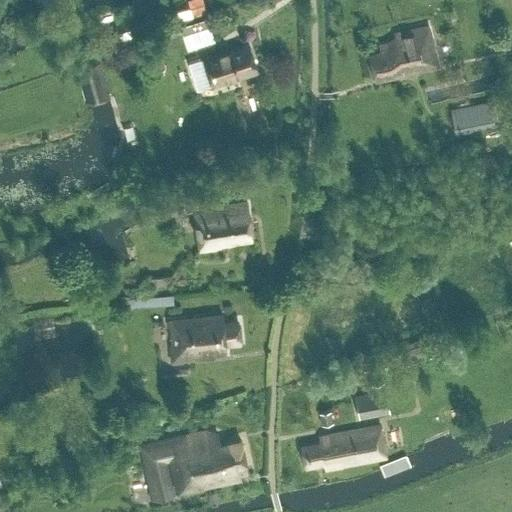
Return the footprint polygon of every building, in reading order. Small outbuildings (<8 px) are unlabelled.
[(437,63),(427,24),(393,31),(394,36),(386,42),(379,43),(380,49),(368,52),(374,77),(437,63)] [(256,68),(247,42),(203,56),(211,83),(256,68)] [(99,63),(76,67),(86,103),(110,96),(99,63)] [(488,101),(449,108),(454,131),(493,125),(493,124),(497,123),(496,112),(491,113),(488,101)] [(146,192),(152,220),(185,211),(179,189),(163,192),(162,187),(146,192)] [(251,237),(246,200),(193,208),(199,248),(222,245),(226,240),(251,237)] [(171,294),(143,296),(112,298),(112,308),(144,305),(172,302),(171,294)] [(215,355),(214,353),(225,351),(225,342),(239,340),(237,319),(222,321),(221,312),(167,319),(171,359),(208,356),(215,355)] [(402,364),(418,358),(432,353),(428,340),(398,350),(402,364)] [(371,390),(354,393),(358,416),(388,411),(383,380),(370,382),(371,390)] [(329,409),(319,411),(321,423),(331,421),(329,409)] [(128,411),(114,415),(117,424),(131,419),(128,411)] [(322,467),(373,459),(385,457),(379,424),(323,434),(319,435),(320,441),(300,446),(304,465),(317,462),(321,462),(322,467)] [(245,463),(240,438),(219,443),(217,432),(206,428),(139,443),(152,498),(172,493),(164,458),(168,457),(176,490),(216,481),(239,476),(237,465),(245,463)] [(404,453),(378,463),(382,474),(408,463),(404,453)] [(214,488),(207,490),(209,500),(218,499),(214,488)]
